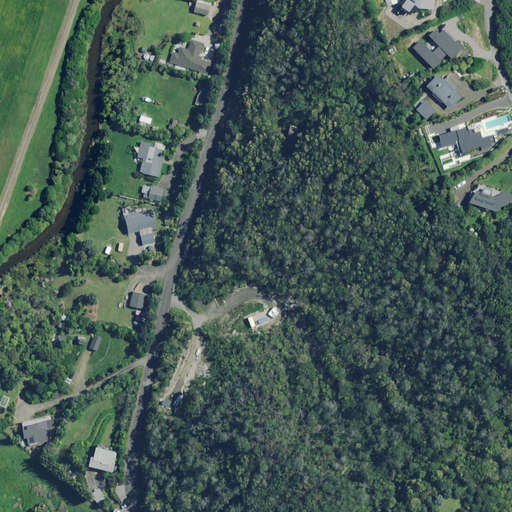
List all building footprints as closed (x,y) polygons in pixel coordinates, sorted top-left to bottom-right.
[(211,4),(196,0),(193,13),(208,16),(211,4)] [(432,0),(385,0),(388,7),(403,0),(405,0),(406,0),(401,7),(408,13),(413,5),(418,9),(432,10),(432,0)] [(439,34),(435,30),(428,37),(438,48),(432,54),(420,41),(412,49),(433,69),(447,56),(451,60),(463,48),(456,41),(454,42),(442,31),(439,34)] [(178,54),(172,52),(169,63),(176,65),(175,69),(185,72),(186,68),(208,74),(211,63),(201,60),(202,58),(199,57),(203,44),(191,40),(188,50),(180,48),(178,54)] [(461,98),(455,92),(460,86),(450,77),(445,82),(437,75),(426,87),(449,110),(461,98)] [(204,82),(199,85),(201,90),(197,104),(206,106),(211,88),(204,82)] [(435,111),(424,102),(415,112),(426,121),(435,111)] [(152,119),(141,116),(139,122),(150,125),(152,119)] [(151,144),(141,142),(137,159),(143,160),(140,173),(159,178),(165,151),(150,147),(151,144)] [(163,189),(143,186),(141,198),(161,202),(163,189)] [(491,192),(484,190),(483,194),(476,192),(468,204),(496,212),(499,210),(500,208),(511,201),(511,195),(507,191),(495,198),(490,196),(491,192)] [(152,211),(141,213),(141,212),(123,216),(127,234),(139,232),(143,246),(155,243),(152,229),(156,228),(152,211)] [(133,290),(129,306),(144,310),(148,294),(133,290)] [(67,343),(64,334),(51,337),(54,347),(67,343)] [(112,336),(105,334),(103,341),(110,343),(112,336)] [(102,339),(94,337),(89,349),(97,352),(102,339)] [(73,380),(70,376),(64,382),(68,385),(73,380)] [(39,428),(39,424),(29,426),(28,422),(21,423),(23,438),(28,438),(29,444),(48,441),(46,427),(39,428)] [(117,453),(95,448),(93,458),(90,458),(88,467),(112,473),(117,453)] [(98,489),(99,487),(90,485),(89,491),(94,493),(92,494),(100,505),(107,500),(98,489)]
